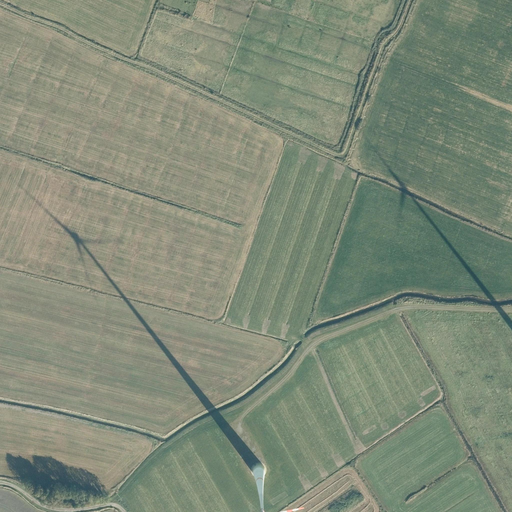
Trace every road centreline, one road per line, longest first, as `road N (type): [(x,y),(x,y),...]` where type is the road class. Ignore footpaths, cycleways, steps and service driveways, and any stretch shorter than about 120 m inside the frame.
road 1 (track): [(250,454),(235,424),(315,339),(410,304),(511,308)]
road 2 (track): [(123,511),(114,503),(48,509),(0,482)]
